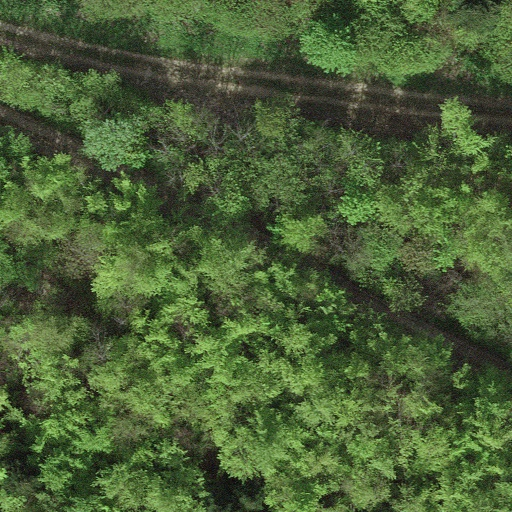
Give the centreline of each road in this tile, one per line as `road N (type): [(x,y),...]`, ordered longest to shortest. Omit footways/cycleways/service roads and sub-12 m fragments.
road 1 (track): [(511,377),(0,124)]
road 2 (track): [(511,114),(0,32)]
